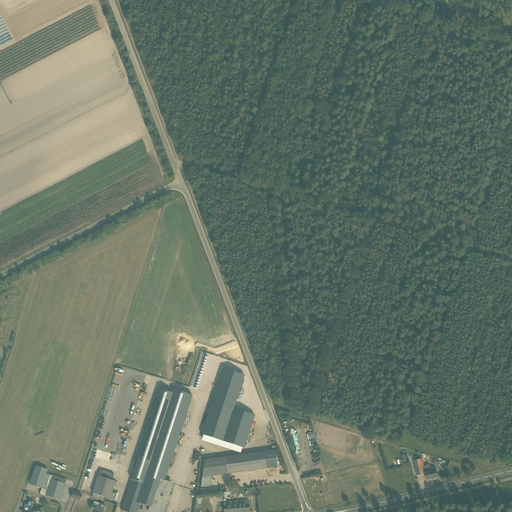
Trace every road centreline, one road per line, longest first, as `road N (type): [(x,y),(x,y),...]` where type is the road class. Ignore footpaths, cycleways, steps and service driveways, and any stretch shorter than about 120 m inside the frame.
road 1 (unclassified): [(306,511),(180,181),(0,274)]
road 2 (track): [(173,163),(511,260)]
road 3 (track): [(293,410),(494,475)]
road 4 (track): [(180,181),(111,0)]
road 5 (tertiary): [(342,511),(511,471)]
